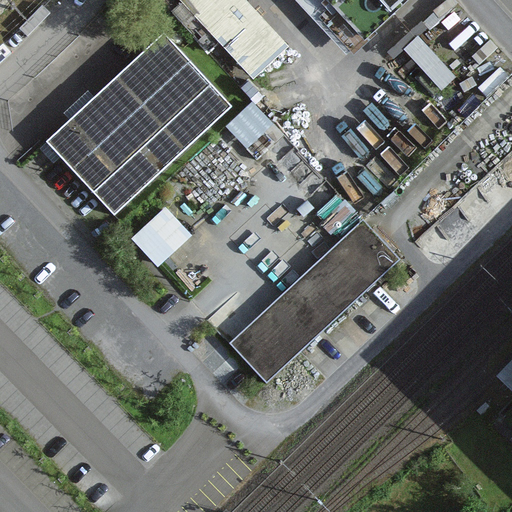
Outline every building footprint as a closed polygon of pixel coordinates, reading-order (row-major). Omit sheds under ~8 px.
[(248,0),(179,0),(255,81),(292,46),(248,0)] [(411,0),(293,0),(347,58),(411,0)] [(160,34),(41,141),(112,219),(231,113),(160,34)] [(442,93),(456,80),(412,34),(398,48),(442,93)] [(253,102),(228,126),(247,146),(272,123),(253,102)] [(131,239),(159,269),(193,237),(165,207),(131,239)] [(401,260),(363,219),(230,342),(267,383),(401,260)]
